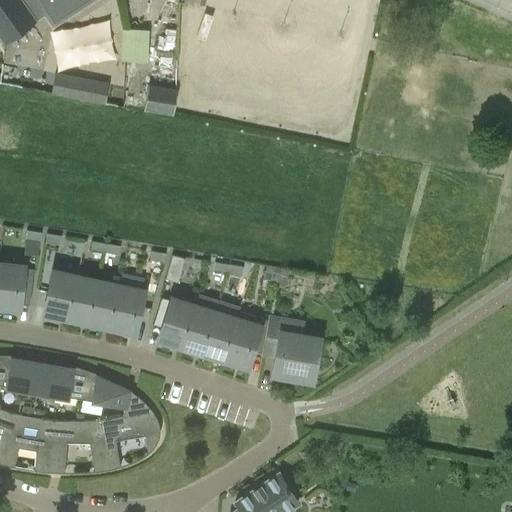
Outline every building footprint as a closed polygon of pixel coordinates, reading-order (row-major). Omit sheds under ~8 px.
[(0,0),(0,28),(10,21),(8,18),(16,13),(9,4),(14,0),(0,0)] [(10,21),(0,28),(0,34),(6,42),(36,19),(43,14),(53,28),(94,0),(14,0),(9,4),(16,13),(8,18),(10,21)] [(57,67),(115,55),(108,19),(49,31),(57,67)] [(477,19),(471,45),(504,53),(510,27),(477,19)] [(122,28),(121,60),(147,61),(148,29),(122,28)] [(49,93),(104,99),(107,77),(52,71),(49,93)] [(177,88),(148,83),(144,110),(172,115),(177,88)] [(1,132),(0,135),(0,182),(20,186),(28,137),(1,132)] [(35,145),(28,188),(52,192),(60,149),(35,145)] [(60,149),(52,192),(76,196),(83,153),(60,149)] [(83,153),(76,196),(101,200),(108,157),(83,153)] [(120,159),(112,202),(137,206),(144,163),(120,159)] [(144,163),(137,206),(161,210),(168,167),(144,163)] [(168,167),(161,210),(185,215),(193,171),(168,167)] [(202,167),(193,216),(221,220),(229,171),(202,167)] [(229,171),(221,220),(247,225),(256,176),(229,171)] [(256,176),(247,225),(274,229),(282,180),(256,176)] [(282,180),(274,229),(300,234),(308,185),(282,180)] [(308,185),(300,234),(327,239),(336,189),(308,185)] [(26,211),(24,223),(31,224),(33,212),(26,211)] [(33,212),(31,224),(38,225),(40,214),(33,212)] [(40,214),(38,225),(45,227),(47,215),(40,214)] [(47,215),(45,227),(52,228),(54,216),(47,215)] [(54,216),(52,228),(59,229),(61,217),(54,216)] [(61,217),(59,229),(66,230),(68,218),(61,217)] [(27,229),(25,238),(39,241),(41,232),(27,229)] [(138,230),(136,242),(143,243),(145,231),(138,230)] [(145,231),(143,243),(150,244),(152,232),(145,231)] [(46,232),(45,242),(59,244),(61,235),(46,232)] [(152,232),(150,244),(157,245),(159,234),(152,232)] [(211,233),(209,244),(217,246),(219,234),(211,233)] [(159,234),(157,245),(164,247),(166,235),(159,234)] [(166,235),(164,247),(171,248),(173,236),(166,235)] [(173,236),(171,248),(178,249),(180,237),(173,236)] [(237,237),(235,249),(243,250),(245,238),(237,237)] [(245,238),(243,250),(251,251),(253,240),(245,238)] [(104,252),(106,243),(91,240),(90,249),(104,252)] [(106,243),(104,252),(118,254),(120,245),(106,243)] [(291,246),(289,258),(296,259),(298,247),(291,246)] [(298,247),(296,259),(304,261),(306,249),(298,247)] [(151,250),(149,259),(163,262),(165,253),(151,250)] [(173,254),(171,254),(165,278),(178,282),(184,257),(173,254)] [(227,273),(229,264),(215,261),(213,270),(227,273)] [(0,303),(17,306),(18,296),(30,298),(33,268),(0,264),(0,303)] [(229,264),(227,273),(241,275),(243,266),(229,264)] [(264,270),(262,279),(277,281),(278,272),(264,270)] [(68,315),(77,277),(55,272),(46,311),(68,315)] [(115,305),(110,325),(132,329),(144,278),(122,273),(119,286),(115,305)] [(89,320),(93,302),(98,282),(77,277),(68,315),(89,320)] [(110,325),(115,305),(119,286),(98,282),(93,302),(89,320),(90,320),(89,324),(100,327),(101,323),(110,325)] [(203,350),(212,321),(219,300),(198,294),(194,307),(183,344),(203,350)] [(163,330),(161,337),(162,338),(161,342),(172,345),(174,341),(183,344),(194,307),(173,300),(172,303),(163,301),(155,328),(163,330)] [(224,357),(234,324),(236,319),(239,306),(219,300),(212,321),(203,350),(224,357)] [(236,319),(234,324),(224,357),(245,363),(257,326),(236,319)] [(270,319),(265,350),(278,353),(275,372),(301,376),(300,380),(313,383),(317,364),(312,363),(317,339),(300,336),(302,325),(270,319)] [(0,384),(4,386),(4,387),(36,393),(42,358),(32,356),(32,357),(33,357),(32,362),(12,358),(12,355),(13,355),(13,354),(7,354),(0,353),(0,384)] [(68,398),(69,397),(79,398),(85,368),(79,366),(71,364),(70,365),(71,366),(71,368),(50,365),(51,361),(52,361),(52,359),(42,358),(36,393),(68,398)] [(122,416),(140,413),(153,411),(148,406),(145,402),(142,399),(139,397),(135,394),(132,391),(128,388),(124,386),(123,387),(124,387),(124,388),(108,385),(109,379),(110,380),(110,379),(104,376),(98,373),(89,370),(85,368),(79,398),(90,400),(89,401),(124,407),(122,416)] [(0,443),(3,444),(12,413),(0,409),(0,443)] [(101,451),(107,450),(110,468),(114,467),(120,466),(120,464),(119,465),(115,439),(144,434),(147,451),(146,452),(147,453),(149,452),(151,449),(153,447),(155,444),(156,442),(158,439),(159,436),(159,434),(159,433),(159,431),(159,429),(159,427),(159,424),(158,422),(157,419),(157,418),(155,415),(153,411),(140,413),(122,416),(96,421),(101,451)] [(14,465),(13,465),(18,447),(35,450),(34,468),(33,468),(33,469),(33,470),(34,470),(35,470),(36,470),(37,470),(38,470),(39,470),(40,470),(41,470),(42,471),(43,471),(44,471),(45,471),(46,471),(47,471),(48,471),(49,471),(50,471),(51,471),(52,471),(53,472),(54,472),(56,453),(50,452),(53,420),(12,413),(3,444),(0,443),(0,463),(1,463),(2,464),(3,464),(4,464),(5,464),(6,464),(7,465),(8,465),(9,465),(10,465),(11,466),(12,466),(13,466),(14,466),(14,465)] [(107,450),(101,451),(96,421),(53,420),(50,452),(56,453),(54,472),(65,472),(65,471),(64,471),(66,442),(89,442),(93,470),(93,471),(101,470),(110,468),(107,450)] [(291,511),(289,508),(298,502),(278,472),(235,501),(239,507),(232,511),(231,511),(291,511)]
